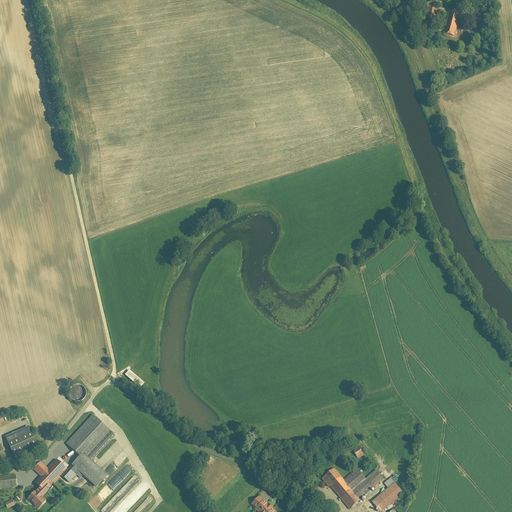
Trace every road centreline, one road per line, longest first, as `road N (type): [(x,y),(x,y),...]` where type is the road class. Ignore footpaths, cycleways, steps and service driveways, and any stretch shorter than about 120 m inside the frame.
road 1 (track): [(511,349),(447,265),(368,67),(335,27),(283,0)]
road 2 (track): [(113,381),(33,0)]
road 3 (residential): [(0,472),(24,468),(59,443),(99,385),(113,381),(197,448),(246,464),(292,511)]
